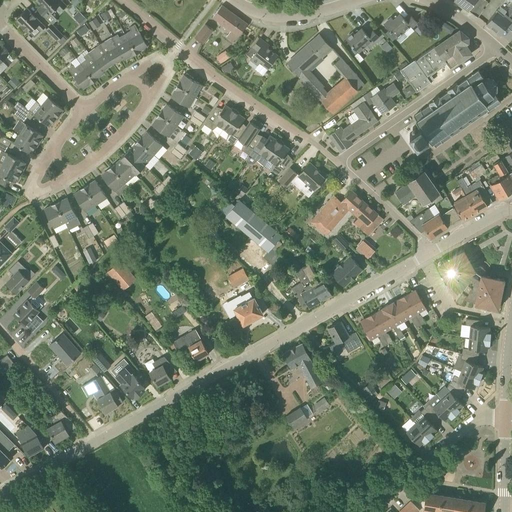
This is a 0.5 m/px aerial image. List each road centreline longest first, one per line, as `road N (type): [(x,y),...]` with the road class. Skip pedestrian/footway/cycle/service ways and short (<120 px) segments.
road 1 (residential): [(0,493),(423,257)]
road 2 (residential): [(336,162),(123,0)]
road 3 (residential): [(336,162),(494,47)]
road 4 (residential): [(382,507),(472,422),(507,418)]
road 5 (residential): [(428,254),(336,162)]
road 6 (residential): [(356,0),(296,16),(231,0)]
road 7 (residential): [(85,110),(0,23)]
